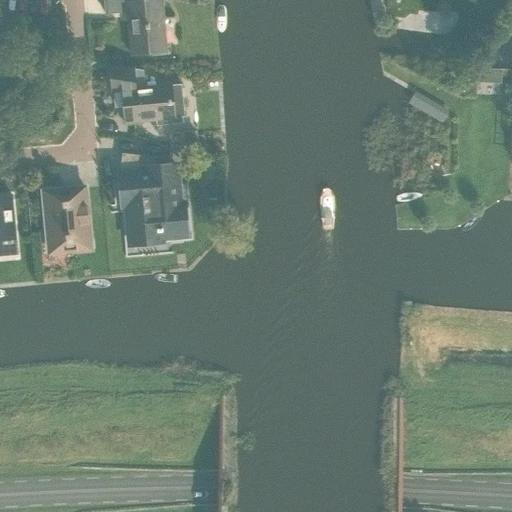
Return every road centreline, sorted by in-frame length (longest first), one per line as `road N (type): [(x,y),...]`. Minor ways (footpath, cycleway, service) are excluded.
road 1 (primary): [(511,498),(218,488),(0,495)]
road 2 (residential): [(0,160),(70,153),(85,136),(69,0)]
